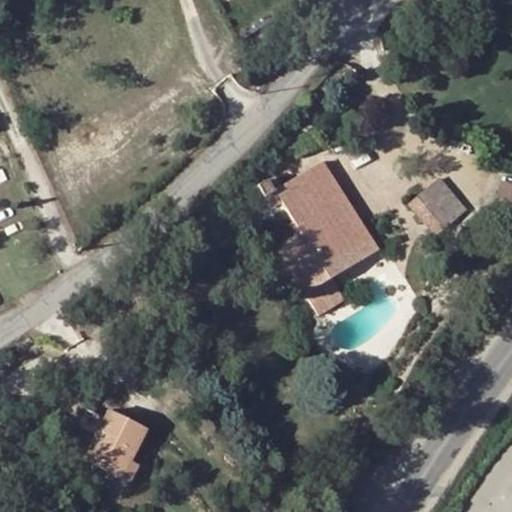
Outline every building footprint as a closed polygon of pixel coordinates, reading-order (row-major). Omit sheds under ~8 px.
[(275,190),(294,222),(302,235),(329,279),(375,250),(359,223),(321,161),(282,186),(276,175),(256,187),(261,197),(275,190)] [(424,192),(450,222),(466,209),(439,179),(424,192)] [(408,205),(435,235),(450,222),(424,192),(408,205)] [(329,279),(302,235),(296,239),(278,251),(305,294),(329,279)] [(342,300),(329,279),(305,294),(317,315),(342,300)] [(107,411),(83,461),(121,480),(129,462),(145,430),(107,411)] [(129,462),(121,480),(129,484),(138,467),(129,462)]
